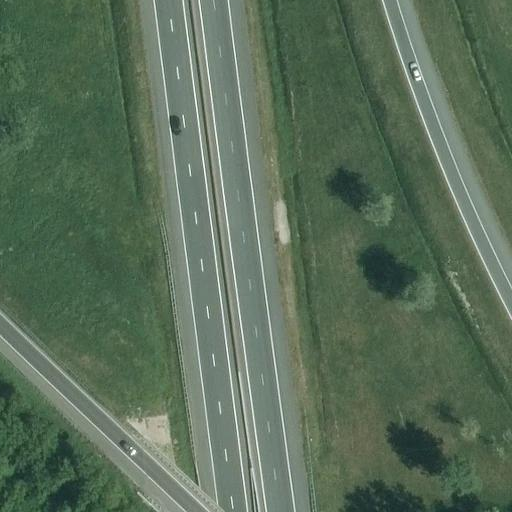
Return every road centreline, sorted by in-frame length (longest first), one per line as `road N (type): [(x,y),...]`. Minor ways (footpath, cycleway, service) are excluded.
road 1 (motorway): [(284,511),(221,0)]
road 2 (motorway): [(166,0),(228,511)]
road 3 (trunk): [(511,297),(429,106),(393,0)]
road 4 (trunk): [(0,324),(195,511)]
